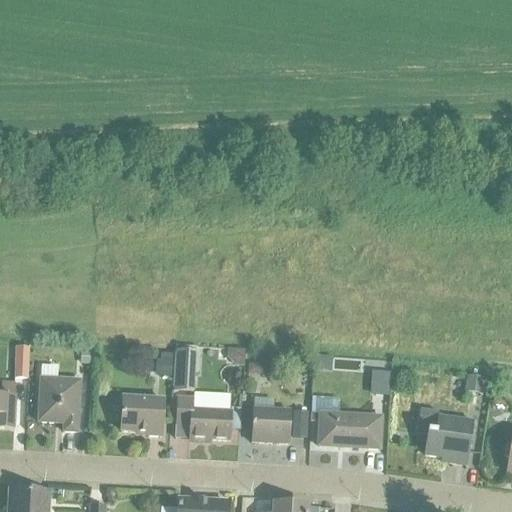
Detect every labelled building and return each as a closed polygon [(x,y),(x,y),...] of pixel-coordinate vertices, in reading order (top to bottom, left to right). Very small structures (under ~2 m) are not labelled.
[(180,342),(179,352),(195,353),(196,343),(180,342)] [(15,380),(28,381),(29,350),(16,349),(15,380)] [(375,368),(374,391),(395,392),(395,369),(375,368)] [(464,394),(482,396),(484,381),(466,378),(464,394)] [(37,425),(63,426),(63,434),(77,435),(80,383),(40,381),(37,425)] [(2,384),(1,397),(14,397),(14,385),(2,384)] [(0,430),(14,431),(16,398),(14,397),(1,397),(0,396),(0,430)] [(120,434),(147,436),(146,439),(161,440),(163,402),(122,400),(120,434)] [(177,401),(175,428),(175,440),(229,443),(229,432),(240,432),(241,411),(230,410),(230,415),(191,413),(192,401),(177,401)] [(292,439),(305,440),(306,407),(294,407),(292,439)] [(250,444),(288,447),(290,414),(252,412),(250,444)] [(310,423),(319,424),(318,448),(380,452),(382,419),(311,415),(310,423)] [(448,465),(466,468),(472,424),(437,419),(434,435),(427,434),(423,458),(449,461),(448,465)] [(511,446),(505,448),(503,458),(508,461),(507,473),(511,474),(511,446)] [(47,511),(49,494),(14,492),(13,511),(47,511)] [(161,511),(224,511),(225,504),(177,501),(176,511),(161,510),(161,511)]
